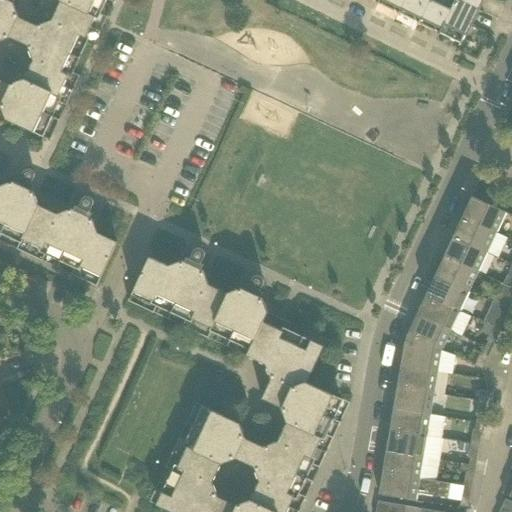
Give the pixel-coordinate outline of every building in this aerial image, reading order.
[(0,0),(0,229),(22,239),(17,249),(39,259),(43,250),(80,267),(76,276),(97,286),(118,242),(98,233),(93,218),(95,214),(90,212),(93,205),(94,203),(94,202),(94,200),(93,199),(92,198),(91,197),(89,196),(87,196),(86,196),(84,197),(83,199),(79,207),(74,204),(72,209),(58,214),(40,206),(34,191),(36,187),(31,184),(35,177),(35,175),(35,173),(34,171),(31,169),(30,169),(28,169),(26,169),(26,170),(25,170),(24,172),(20,179),(15,177),(13,182),(0,186),(0,104),(1,105),(6,120),(41,136),(59,97),(68,102),(78,80),(69,75),(103,0),(0,0)] [(405,0),(379,0),(377,5),(378,5),(379,4),(391,10),(390,11),(391,12),(394,7),(400,10),(398,15),(405,0)] [(405,0),(398,15),(399,15),(400,14),(414,21),(416,18),(420,20),(418,25),(430,0),(405,0)] [(430,0),(418,25),(419,25),(420,24),(435,31),(436,28),(441,30),(438,35),(439,35),(456,0),(430,0)] [(460,45),(478,9),(460,0),(456,0),(439,35),(440,35),(440,34),(460,43),(459,45),(460,45)] [(460,0),(478,9),(482,0),(460,0)] [(497,233),(507,213),(472,197),(463,217),(497,233)] [(507,238),(497,233),(463,217),(454,236),(488,253),(498,257),(507,238)] [(479,272),(488,253),(454,236),(444,256),(479,272)] [(168,463),(178,468),(160,507),(171,511),(287,511),(312,459),(322,463),(332,441),(322,437),(341,397),(308,382),(323,350),(282,331),(264,322),(269,313),(263,298),(265,293),(260,291),(263,284),(264,283),(264,282),(264,280),(264,279),(263,279),(263,278),(262,277),(260,276),(259,275),(257,275),(255,276),(254,277),(252,278),(249,286),(244,283),(242,288),(227,293),(210,285),(204,270),(206,266),(201,264),(205,256),(205,255),(205,254),(205,253),(205,252),(205,251),(204,251),(203,250),(202,249),(201,248),(200,248),(198,248),(196,248),(195,250),(194,250),(194,251),(190,259),(185,256),(183,261),(169,266),(149,257),(129,301),(147,310),(151,300),(192,319),(187,328),(209,338),(213,329),(253,347),(270,355),(266,365),(271,379),(262,399),(275,405),(282,408),(287,423),(280,438),(278,441),(264,447),(245,438),(240,423),(229,418),(206,407),(188,446),(178,442),(168,463)] [(444,256),(441,264),(435,276),(470,292),(479,272),(444,256)] [(460,311),(470,292),(435,276),(426,295),(460,311)] [(510,311),(511,306),(511,287),(505,284),(502,283),(493,303),(510,311)] [(426,295),(422,303),(417,315),(451,331),(463,336),(472,317),(460,311),(426,295)] [(484,322),(493,326),(501,330),(510,311),(493,303),(484,322)] [(451,331),(417,315),(408,335),(442,351),(451,331)] [(487,340),(495,343),(501,330),(493,326),(487,340)] [(442,351),(408,335),(405,344),(401,366),(449,374),(453,374),(456,357),(442,351)] [(483,370),(489,356),(481,352),(475,366),(483,370)] [(401,366),(398,387),(435,393),(446,395),(449,374),(401,366)] [(0,439),(2,440),(10,421),(3,418),(9,406),(0,381),(0,439)] [(435,393),(398,387),(394,408),(431,415),(446,417),(449,395),(446,395),(435,393)] [(489,390),(480,389),(478,401),(487,402),(489,390)] [(476,415),(484,417),(487,402),(478,401),(476,415)] [(390,430),(427,436),(431,415),(394,408),(390,430)] [(482,431),(473,429),(471,443),(480,445),(482,431)] [(427,436),(390,430),(387,451),(440,460),(444,439),(427,436)] [(469,452),(470,444),(461,442),(459,450),(469,452)] [(468,458),(477,459),(480,445),(471,443),(468,458)] [(387,451),(383,473),(437,481),(440,460),(387,451)] [(466,472),(468,472),(469,465),(461,464),(460,471),(466,472)] [(476,466),(469,465),(468,472),(475,473),(476,466)] [(472,487),(475,473),(468,472),(466,472),(464,486),(472,487)] [(383,473),(379,495),(416,501),(418,493),(448,499),(451,484),(437,481),(383,473)] [(460,506),(469,507),(472,487),(464,486),(460,506)] [(511,511),(511,502),(506,499),(499,511),(511,511)] [(378,501),(376,511),(423,511),(425,509),(378,501)]
